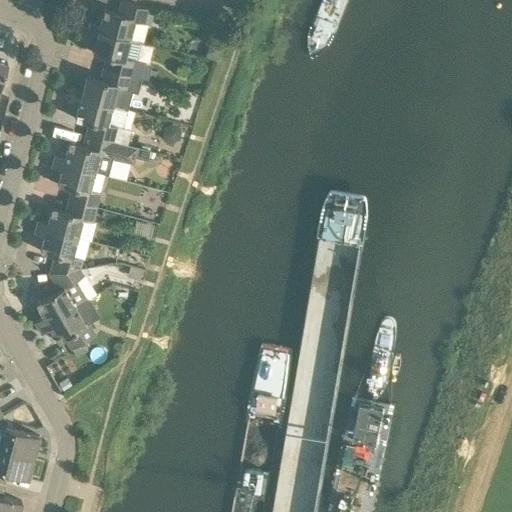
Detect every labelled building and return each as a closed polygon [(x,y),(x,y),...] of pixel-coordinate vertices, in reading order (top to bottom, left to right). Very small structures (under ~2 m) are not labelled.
[(143,24),(147,11),(147,9),(120,2),(117,14),(103,10),(99,25),(89,23),(87,29),(129,40),(133,22),(143,24)] [(129,40),(87,29),(86,36),(96,38),(92,53),(106,57),(103,69),(139,78),(143,63),(135,61),(140,43),(129,40)] [(141,79),(139,78),(103,69),(100,80),(86,76),(82,92),(72,89),(70,95),(126,110),(131,92),(137,93),(141,79)] [(126,110),(70,95),(68,102),(78,104),(74,119),(88,123),(85,135),(112,142),(116,127),(121,128),(126,110)] [(53,161),(94,172),(107,176),(112,158),(132,163),(136,148),(112,142),(85,135),(82,146),(68,142),(64,158),(54,155),(53,161)] [(71,189),(68,201),(95,208),(99,193),(89,190),(94,172),(53,161),(51,168),(61,170),(57,186),(71,189)] [(35,228),(77,238),(81,220),(91,223),(95,208),(68,201),(65,212),(51,208),(47,224),(37,221),(35,228)] [(77,238),(35,228),(34,234),(44,236),(40,252),(54,255),(49,274),(79,270),(82,259),(72,257),(77,238)] [(37,329),(73,306),(88,296),(82,285),(81,278),(83,276),(79,270),(49,274),(59,290),(35,304),(43,318),(34,323),(37,329)] [(73,306),(37,329),(41,334),(50,329),(58,343),(64,339),(71,350),(95,336),(87,321),(84,323),(73,306)] [(0,449),(33,458),(39,436),(5,427),(5,428),(0,426),(0,449)] [(27,480),(33,458),(0,449),(0,484),(5,486),(8,474),(27,480)] [(0,511),(18,511),(21,502),(2,497),(5,486),(0,484),(0,511)]
